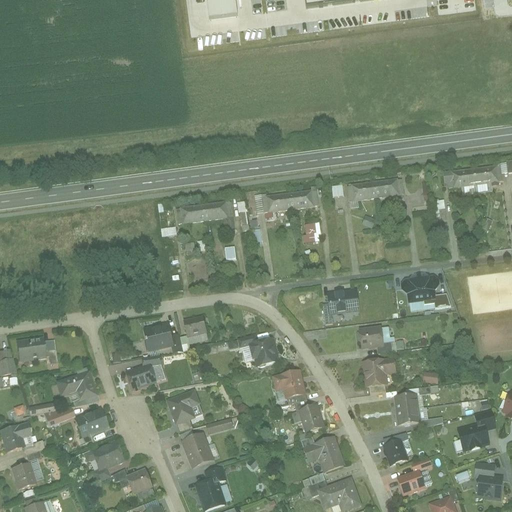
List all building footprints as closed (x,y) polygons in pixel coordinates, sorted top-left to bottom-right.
[(193,0),(197,24),(244,20),(241,0),(193,0)] [(418,0),(290,0),(292,18),(419,3),(418,0)] [(477,169),(480,187),(504,184),(501,166),(477,169)] [(477,169),(446,174),(449,191),(480,187),(477,169)] [(400,178),(377,180),(379,200),(402,197),(400,178)] [(377,180),(347,185),(350,202),(379,200),(377,180)] [(344,197),(343,186),(332,187),(333,198),(344,197)] [(315,190),(292,193),(295,210),(318,207),(315,190)] [(295,210),(292,193),(268,197),(270,213),(295,210)] [(229,202),(204,206),(207,222),(232,218),(229,202)] [(247,202),(239,203),(241,231),(248,231),(247,202)] [(204,206),(178,210),(180,226),(207,222),(204,206)] [(304,244),(321,243),(320,224),(305,224),(306,236),(304,237),(304,244)] [(43,229),(19,231),(21,246),(46,243),(43,229)] [(253,231),(254,244),(262,243),(261,230),(253,231)] [(19,231),(0,234),(0,249),(21,246),(19,231)] [(434,279),(406,282),(408,300),(437,297),(434,279)] [(359,314),(357,292),(328,295),(329,305),(322,306),(325,327),(333,326),(332,318),(359,314)] [(205,314),(186,318),(190,337),(210,333),(205,314)] [(174,347),(169,326),(144,333),(149,354),(174,347)] [(382,329),(360,331),(363,352),(385,349),(382,329)] [(45,335),(17,339),(21,361),(48,359),(45,335)] [(275,338),(251,344),(258,371),(281,363),(275,338)] [(396,360),(362,365),(366,391),(388,387),(387,377),(398,375),(396,360)] [(151,367),(126,375),(131,393),(157,385),(151,367)] [(306,397),(301,373),(272,379),(276,395),(284,393),(286,402),(306,397)] [(98,397),(90,374),(57,385),(62,399),(77,394),(80,403),(98,397)] [(439,377),(424,375),(423,386),(438,387),(439,377)] [(194,392),(166,403),(176,429),(196,421),(192,411),(200,408),(194,392)] [(398,413),(421,409),(418,394),(396,397),(398,413)] [(511,395),(509,394),(501,412),(511,416),(511,395)] [(328,429),(320,405),(293,415),(297,425),(303,422),(307,436),(328,429)] [(23,406),(14,408),(16,416),(25,414),(23,406)] [(421,409),(398,413),(397,428),(421,426),(421,409)] [(109,430),(101,410),(74,422),(82,441),(109,430)] [(477,427),(458,432),(464,454),(490,447),(486,433),(496,431),(491,413),(475,417),(477,427)] [(31,421),(1,431),(7,453),(28,448),(25,440),(35,435),(31,421)] [(204,436),(182,444),(192,472),(215,464),(204,436)] [(348,467),(337,437),(306,448),(311,464),(322,460),(326,474),(348,467)] [(124,464),(115,443),(90,454),(98,472),(91,475),(96,484),(111,478),(108,471),(124,464)] [(402,443),(383,450),(390,470),(409,464),(402,443)] [(414,475),(398,481),(404,499),(426,491),(421,474),(432,471),(429,461),(411,467),(414,475)] [(32,464),(12,468),(20,494),(39,486),(32,464)] [(501,503),(504,480),(495,479),(496,468),(476,466),(474,481),(480,481),(478,500),(501,503)] [(208,484),(195,488),(203,511),(212,511),(227,507),(220,488),(227,486),(221,470),(205,476),(208,484)] [(154,490),(146,471),(127,479),(135,497),(154,490)] [(467,473),(457,476),(459,482),(469,478),(467,473)] [(346,511),(364,506),(354,478),(331,487),(329,480),(306,488),(309,499),(322,494),(327,510),(343,505),(345,511),(346,511)] [(449,499),(428,506),(430,511),(456,511),(454,506),(459,504),(455,492),(447,494),(449,499)] [(47,511),(45,502),(25,508),(26,511),(47,511)]
